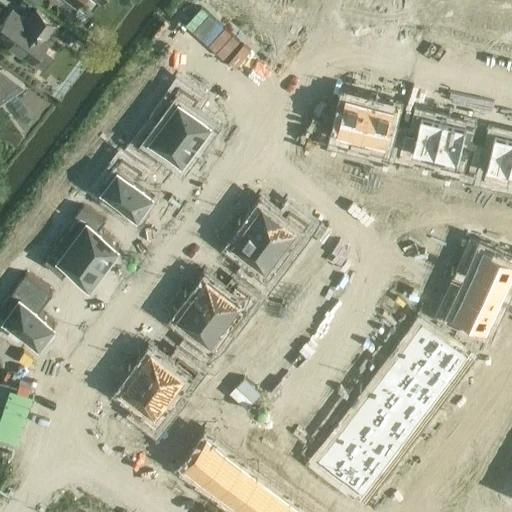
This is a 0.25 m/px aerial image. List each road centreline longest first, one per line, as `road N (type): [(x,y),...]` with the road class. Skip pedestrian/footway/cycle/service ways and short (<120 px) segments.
road 1 (residential): [(23,511),(60,386),(310,52),(328,40),(352,43)]
road 2 (residential): [(352,43),(511,82)]
